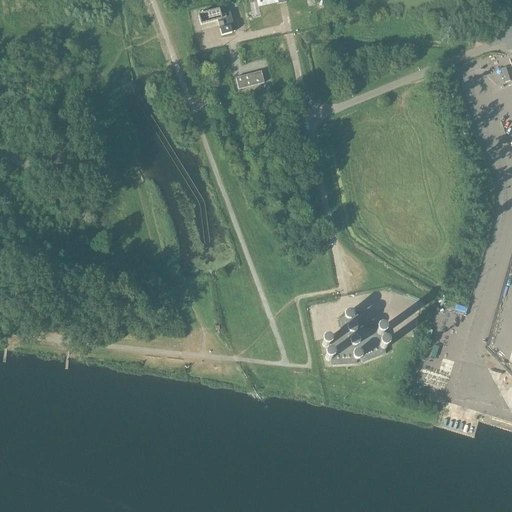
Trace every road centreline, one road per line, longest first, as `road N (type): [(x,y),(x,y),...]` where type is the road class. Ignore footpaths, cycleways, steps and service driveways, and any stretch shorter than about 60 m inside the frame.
road 1 (motorway): [(403,511),(295,0)]
road 2 (motorway): [(266,0),(374,511)]
road 3 (unclassified): [(387,308),(435,311),(511,333)]
